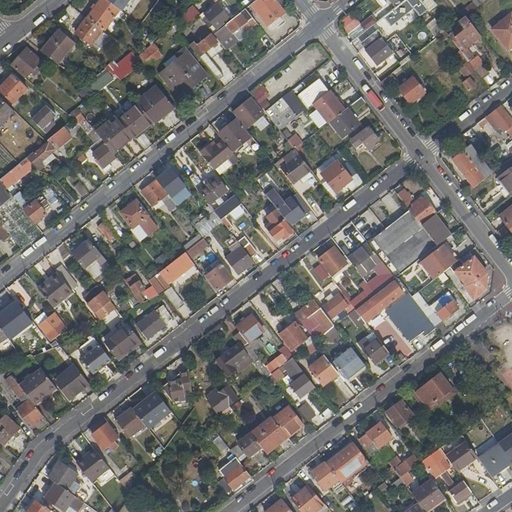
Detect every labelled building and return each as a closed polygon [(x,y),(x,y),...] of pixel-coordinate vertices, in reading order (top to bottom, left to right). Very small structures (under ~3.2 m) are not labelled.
[(106,0),(98,0),(87,17),(102,29),(104,30),(119,9),(106,0)] [(148,0),(133,19),(138,23),(150,8),(156,0),(148,0)] [(164,7),(156,0),(150,8),(158,15),(164,7)] [(280,0),(256,0),(249,6),(257,16),(259,15),(271,30),(277,25),(274,21),(279,17),(285,12),(281,6),(283,4),(280,0)] [(369,0),(365,4),(372,12),(386,0),(385,0),(369,0)] [(415,4),(420,0),(405,0),(395,8),(382,19),(388,26),(412,7),(415,4)] [(398,0),(392,5),(395,8),(405,0),(398,0)] [(423,14),(428,10),(424,4),(420,0),(415,4),(423,14)] [(457,16),(461,20),(466,16),(486,1),(485,0),(471,0),(474,2),(457,16)] [(208,19),(204,23),(209,29),(213,25),(217,29),(233,16),(229,10),(225,13),(217,4),(204,14),(208,19)] [(423,14),(415,4),(412,7),(419,17),(423,14)] [(247,22),(252,18),(245,9),(214,34),(221,43),(233,33),(234,32),(235,34),(239,30),(238,29),(241,27),(246,22),(247,22)] [(189,10),(179,20),(184,27),(196,17),(189,10)] [(492,29),(508,50),(511,46),(511,13),(492,29)] [(87,17),(85,16),(74,31),(90,44),(102,29),(87,17)] [(462,45),(478,32),(466,16),(461,20),(459,22),(465,29),(452,40),(459,48),(462,45)] [(274,21),(277,25),(283,21),(279,17),(274,21)] [(435,37),(445,32),(437,18),(427,24),(435,37)] [(250,26),(246,22),(241,27),(244,31),(250,26)] [(348,35),(353,42),(365,32),(360,25),(348,35)] [(59,27),(41,50),(66,69),(73,59),(66,54),(76,41),(59,27)] [(382,37),(377,31),(362,42),(368,49),(366,50),(377,65),(391,54),(380,39),(382,37)] [(239,41),(233,33),(221,43),(227,51),(239,41)] [(194,42),(190,45),(199,57),(205,52),(217,43),(211,34),(197,45),(194,42)] [(143,60),(157,49),(150,41),(134,53),(143,60)] [(41,57),(25,45),(11,64),(25,74),(30,66),(33,68),(41,57)] [(469,62),(473,59),(462,45),(459,48),(461,50),(469,62)] [(162,56),(158,50),(140,65),(144,70),(162,56)] [(196,72),(200,69),(184,50),(177,56),(180,59),(160,75),(173,90),(180,84),(187,92),(202,79),(196,72)] [(458,68),(465,77),(475,69),(469,62),(461,50),(456,54),(464,63),(458,68)] [(133,52),(112,70),(121,78),(143,60),(134,53),(133,52)] [(225,77),(205,52),(199,57),(219,82),(225,77)] [(477,56),(473,59),(469,62),(475,69),(481,76),(488,70),(477,56)] [(98,91),(99,92),(116,79),(107,66),(87,83),(89,84),(95,89),(98,91)] [(206,76),(200,69),(196,72),(202,79),(206,76)] [(0,83),(0,91),(10,102),(26,88),(12,73),(0,83)] [(397,81),(392,74),(381,82),(387,90),(397,81)] [(426,92),(414,77),(399,88),(411,104),(426,92)] [(476,85),(471,77),(463,81),(469,90),(476,85)] [(299,95),(309,107),(327,93),(318,81),(299,95)] [(95,89),(89,84),(80,91),(85,97),(95,89)] [(154,123),(174,107),(158,86),(138,103),(139,105),(146,113),(153,122),(154,123)] [(98,91),(95,89),(85,97),(87,100),(98,91)] [(273,107),(256,89),(249,95),(251,99),(264,115),(273,107)] [(293,90),(287,94),(273,107),(264,115),(268,124),(275,131),(279,130),(295,118),(309,107),(299,95),(293,90)] [(342,112),(332,96),(313,111),(324,124),(330,121),(342,112)] [(0,123),(13,111),(0,97),(0,123)] [(251,99),(233,113),(246,129),(252,124),(258,132),(268,124),(262,117),(264,115),(251,99)] [(30,118),(39,128),(53,114),(44,104),(30,118)] [(511,146),(510,148),(511,151),(511,118),(501,104),(477,123),(481,128),(489,121),(496,130),(500,126),(504,131),(507,129),(511,135),(511,146)] [(134,138),(153,122),(146,113),(139,105),(119,120),(132,135),(134,138)] [(359,124),(347,108),(342,112),(330,121),(342,137),(359,124)] [(94,143),(100,138),(96,133),(81,113),(73,119),(78,125),(79,124),(94,143)] [(112,152),(132,135),(119,120),(116,116),(96,133),(100,138),(102,140),(112,152)] [(309,137),(295,118),(279,130),(289,141),(294,149),(299,145),(309,137)] [(232,153),(252,137),(246,129),(237,119),(218,135),(223,141),(232,153)] [(378,140),(368,127),(350,141),(355,148),(363,142),(369,150),(373,148),(371,146),(378,140)] [(67,133),(63,128),(27,157),(38,171),(59,153),(56,150),(72,138),(67,133)] [(114,154),(134,138),(132,135),(112,152),(114,154)] [(469,143),(464,136),(451,146),(456,153),(469,143)] [(104,168),(117,158),(114,154),(112,152),(102,140),(91,150),(104,168)] [(232,166),(239,161),(232,153),(223,141),(217,146),(215,144),(212,147),(210,144),(200,153),(214,171),(215,170),(227,160),(232,166)] [(285,144),(291,152),(294,149),(289,141),(285,144)] [(304,151),(299,145),(294,149),(299,155),(304,151)] [(453,160),(473,187),(493,172),(472,145),(453,160)] [(298,156),(299,155),(294,149),(291,152),(283,158),(285,161),(288,164),(298,155),(298,156)] [(308,168),(298,156),(298,155),(288,164),(282,168),(292,181),(308,168)] [(321,171),(338,162),(335,157),(318,166),(321,171)] [(7,174),(14,183),(33,168),(25,159),(7,174)] [(220,176),(232,166),(227,160),(215,170),(220,176)] [(281,164),(279,161),(274,165),(277,169),(282,165),(281,164)] [(352,179),(338,161),(322,174),(336,192),(352,179)] [(511,165),(500,175),(511,190),(511,165)] [(171,169),(157,180),(164,189),(171,198),(185,187),(171,169)] [(0,180),(7,189),(14,183),(7,174),(0,179),(0,180)] [(215,177),(198,191),(209,205),(227,191),(215,177)] [(5,191),(7,189),(0,180),(0,206),(11,198),(5,191)] [(171,211),(177,206),(171,198),(164,189),(163,190),(156,181),(142,193),(153,206),(159,202),(160,203),(163,200),(171,211)] [(410,210),(436,245),(449,235),(434,215),(436,213),(425,198),(419,203),(415,204),(404,189),(397,194),(410,210)] [(304,216),(291,198),(284,203),(273,190),(266,196),(282,215),(286,220),(291,227),(304,216)] [(15,195),(20,204),(26,200),(21,192),(15,195)] [(291,198),(304,216),(310,211),(296,193),(291,198)] [(224,216),(240,203),(234,196),(216,209),(214,211),(222,222),(229,231),(233,227),(224,216)] [(35,200),(32,203),(24,210),(35,224),(46,214),(42,209),(48,204),(42,197),(36,201),(35,200)] [(32,203),(29,199),(21,206),(24,210),(32,203)] [(157,227),(136,200),(120,213),(133,228),(137,224),(147,235),(157,227)] [(511,206),(500,216),(507,224),(497,232),(503,240),(506,243),(509,241),(506,238),(511,233),(511,206)] [(410,210),(385,229),(412,265),(437,246),(436,245),(410,210)] [(202,238),(222,222),(214,211),(194,227),(199,234),(202,238)] [(284,222),(286,220),(282,215),(273,222),(277,226),(272,230),(270,228),(267,230),(276,241),(284,235),(286,237),(292,232),(284,222)] [(105,236),(111,231),(104,221),(97,226),(105,236)] [(28,226),(37,238),(42,234),(33,222),(28,226)] [(0,234),(5,241),(10,236),(1,225),(0,226),(0,234)] [(373,239),(400,274),(412,265),(385,229),(373,239)] [(199,234),(182,247),(185,252),(188,251),(194,245),(203,239),(202,238),(199,234)] [(89,239),(72,253),(84,269),(102,255),(89,239)] [(197,249),(206,243),(203,239),(194,245),(197,249)] [(250,243),(242,248),(250,258),(257,253),(250,243)] [(377,264),(381,260),(368,243),(348,258),(352,263),(362,276),(377,264)] [(420,261),(434,279),(443,272),(457,262),(443,244),(420,261)] [(197,249),(194,245),(188,251),(190,254),(191,255),(197,249)] [(237,276),(254,263),(250,258),(242,248),(240,246),(224,258),(237,276)] [(334,277),(352,263),(348,258),(345,254),(342,256),(334,246),(319,258),(334,277)] [(487,273),(470,251),(459,260),(458,260),(457,262),(461,267),(455,271),(466,285),(464,287),(474,299),(486,290),(487,273)] [(170,261),(163,252),(153,261),(159,269),(170,261)] [(167,284),(193,263),(187,255),(185,252),(159,273),(167,284)] [(381,260),(377,264),(386,275),(370,287),(376,293),(395,278),(381,260)] [(233,278),(222,264),(207,276),(217,290),(233,278)] [(322,281),(329,275),(320,264),(313,269),(322,281)] [(61,266),(55,271),(57,273),(58,275),(72,292),(78,288),(61,266)] [(57,273),(38,289),(39,290),(58,275),(57,273)] [(159,293),(169,287),(167,284),(159,273),(150,280),(155,286),(154,286),(159,293)] [(54,309),(73,293),(72,292),(58,275),(39,290),(54,309)] [(137,283),(132,276),(126,280),(135,295),(144,289),(139,282),(137,283)] [(427,335),(436,328),(435,326),(412,296),(407,289),(403,292),(396,283),(398,281),(396,279),(357,311),(361,316),(365,322),(385,307),(411,342),(425,331),(427,335)] [(359,284),(364,291),(370,286),(365,279),(359,284)] [(96,312),(102,319),(116,308),(98,286),(82,298),(95,313),(96,312)] [(370,286),(364,291),(350,302),(351,303),(355,309),(371,297),(376,293),(370,287),(370,286)] [(174,306),(170,288),(162,292),(174,307),(174,306)] [(183,305),(170,288),(174,306),(174,307),(177,310),(183,305)] [(441,322),(443,320),(430,304),(420,291),(412,296),(435,326),(441,322)] [(430,304),(443,320),(459,308),(455,303),(456,302),(447,291),(430,304)] [(343,309),(348,305),(339,293),(323,306),(332,318),(335,315),(340,321),(348,315),(343,309)] [(19,294),(13,298),(21,308),(27,304),(19,294)] [(132,307),(139,301),(137,299),(135,295),(127,301),(132,307)] [(15,313),(21,308),(13,298),(7,303),(15,313)] [(301,310),(321,336),(334,326),(314,299),(301,310)] [(355,309),(351,303),(348,305),(343,309),(348,315),(350,313),(355,309)] [(183,317),(190,310),(185,304),(178,310),(183,317)] [(172,318),(162,305),(137,326),(147,339),(172,318)] [(356,320),(361,316),(357,311),(355,309),(350,313),(356,320)] [(321,336),(301,310),(295,314),(311,335),(316,340),(321,336)] [(67,329),(55,314),(40,327),(52,341),(67,329)] [(251,315),(236,327),(245,339),(248,343),(264,331),(251,315)] [(14,348),(21,359),(52,347),(44,337),(27,348),(15,327),(10,319),(1,325),(14,348)] [(447,330),(441,322),(435,326),(436,328),(441,334),(447,330)] [(292,350),(299,345),(307,338),(295,323),(280,334),(292,350)] [(117,358),(127,351),(140,340),(128,325),(105,342),(117,358)] [(0,343),(8,339),(0,326),(0,343)] [(334,340),(340,334),(333,328),(327,335),(334,340)] [(311,335),(307,338),(299,345),(304,350),(314,342),(316,340),(311,335)] [(255,362),(260,358),(257,355),(248,343),(245,339),(240,343),(255,362)] [(373,364),(388,352),(378,339),(363,351),(373,364)] [(129,353),(142,343),(140,340),(127,351),(129,353)] [(224,355),(218,359),(225,372),(228,376),(236,369),(233,366),(248,355),(242,347),(242,348),(239,344),(228,352),(224,354),(224,355)] [(111,360),(98,345),(81,358),(93,374),(99,370),(99,371),(106,365),(106,364),(111,360)] [(281,355),(266,366),(272,374),(279,368),(285,365),(293,358),(294,357),(285,345),(284,345),(277,350),(281,355)] [(348,380),(366,367),(351,347),(333,361),(348,380)] [(302,355),(300,352),(294,357),(293,358),(295,361),(302,355)] [(323,385),(338,374),(330,363),(325,356),(309,368),(323,385)] [(255,362),(268,378),(272,374),(266,366),(260,358),(255,362)] [(298,399),(314,387),(295,361),(293,358),(285,365),(287,368),(290,372),(289,373),(291,375),(295,381),(291,383),(288,386),(298,399)] [(225,373),(225,372),(218,359),(216,361),(223,370),(225,373)] [(333,361),(330,363),(338,374),(345,382),(348,380),(333,361)] [(69,399),(89,383),(77,368),(74,364),(54,379),(69,399)] [(282,372),(279,368),(272,374),(277,381),(285,376),(282,372)] [(35,405),(56,388),(42,370),(34,376),(32,375),(25,381),(26,382),(20,387),(35,405)] [(171,401),(184,398),(182,392),(191,389),(189,383),(187,373),(186,371),(177,374),(160,387),(171,401)] [(38,421),(43,417),(35,405),(20,387),(11,374),(3,381),(22,406),(17,410),(29,427),(35,423),(37,426),(40,424),(38,421)] [(424,386),(423,385),(415,392),(430,410),(438,404),(436,402),(452,389),(440,374),(424,386)] [(295,381),(291,375),(287,378),(291,383),(295,381)] [(219,391),(217,393),(215,390),(207,396),(208,397),(206,398),(219,415),(221,413),(231,406),(239,400),(228,386),(220,392),(219,391)] [(156,392),(133,410),(145,425),(148,429),(172,412),(156,392)] [(184,398),(171,401),(176,407),(186,404),(184,398)] [(413,415),(402,400),(386,412),(397,427),(413,415)] [(307,401),(297,409),(308,421),(317,413),(307,401)] [(227,421),(236,414),(231,406),(221,413),(227,421)] [(129,437),(145,425),(133,410),(131,407),(115,420),(129,437)] [(289,407),(273,419),(287,437),(303,425),(289,407)] [(0,442),(4,446),(21,428),(8,416),(0,423),(2,425),(0,426),(0,442)] [(267,453),(287,437),(273,419),(271,417),(251,433),(262,447),(267,453)] [(114,440),(119,436),(108,423),(92,435),(103,449),(108,445),(112,450),(118,445),(114,440)] [(380,423),(366,434),(378,449),(392,438),(380,423)] [(248,457),(262,447),(251,433),(238,443),(239,444),(248,456),(248,457)] [(511,433),(498,443),(511,461),(511,460),(511,433)] [(372,457),(380,451),(378,449),(366,434),(359,440),(372,457)] [(224,454),(230,449),(221,437),(214,442),(224,454)] [(468,443),(447,458),(456,471),(477,456),(468,443)] [(498,443),(477,457),(492,478),(511,463),(511,462),(511,461),(498,443)] [(248,456),(239,444),(231,450),(237,458),(240,462),(248,456)] [(341,483),(368,461),(354,444),(349,447),(327,465),(339,480),(341,483)] [(327,465),(349,447),(347,445),(325,462),(327,465)] [(105,481),(114,475),(94,449),(76,463),(91,482),(100,474),(105,481)] [(440,449),(420,463),(422,465),(425,463),(428,468),(435,478),(441,474),(442,476),(445,480),(452,490),(449,492),(456,502),(471,492),(464,481),(455,488),(444,471),(450,467),(443,458),(435,464),(432,459),(434,458),(434,459),(442,453),(440,449)] [(414,454),(402,464),(397,467),(393,462),(392,460),(389,463),(400,478),(407,473),(420,463),(414,454)] [(234,489),(250,476),(240,462),(237,458),(220,471),(225,477),(218,482),(226,493),(233,488),(234,489)] [(397,467),(402,464),(398,458),(393,462),(397,467)] [(59,462),(48,478),(56,483),(75,497),(83,502),(88,495),(80,489),(85,482),(76,476),(77,474),(59,462)] [(325,491),(339,480),(327,465),(325,462),(311,473),(316,479),(325,491)] [(133,473),(120,483),(130,496),(140,483),(133,473)] [(412,479),(407,473),(400,478),(404,484),(405,485),(412,479)] [(384,499),(404,484),(400,478),(388,487),(380,492),(384,499)] [(424,511),(444,496),(433,480),(412,495),(419,504),(424,511)] [(45,499),(64,511),(75,497),(56,483),(45,499)] [(305,511),(314,511),(324,504),(309,486),(294,498),(305,511)] [(471,492),(456,502),(457,504),(473,494),(471,492)] [(75,497),(64,511),(77,511),(84,503),(83,502),(75,497)] [(292,511),(282,499),(265,511),(292,511)] [(49,511),(51,511),(36,500),(28,511),(49,511)]
